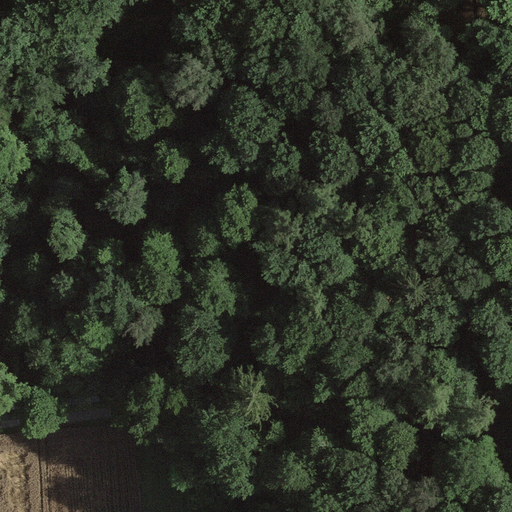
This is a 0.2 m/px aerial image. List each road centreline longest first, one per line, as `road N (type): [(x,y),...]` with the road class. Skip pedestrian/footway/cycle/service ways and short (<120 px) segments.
road 1 (track): [(23,0),(221,390),(310,511)]
road 2 (track): [(0,414),(221,390)]
